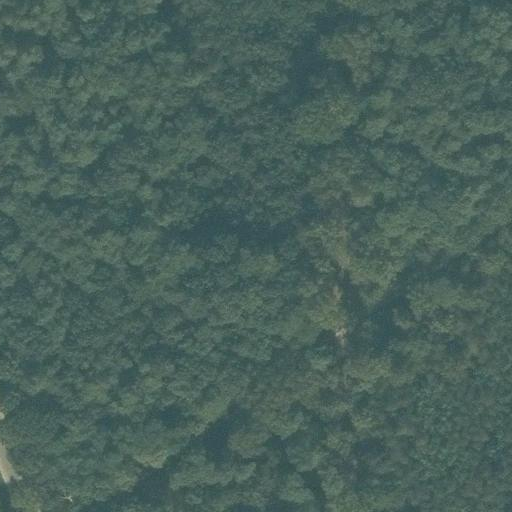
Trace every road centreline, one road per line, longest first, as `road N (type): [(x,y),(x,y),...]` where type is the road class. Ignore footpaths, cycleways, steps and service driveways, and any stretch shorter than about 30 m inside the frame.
road 1 (track): [(97,511),(511,206)]
road 2 (track): [(353,511),(344,0)]
